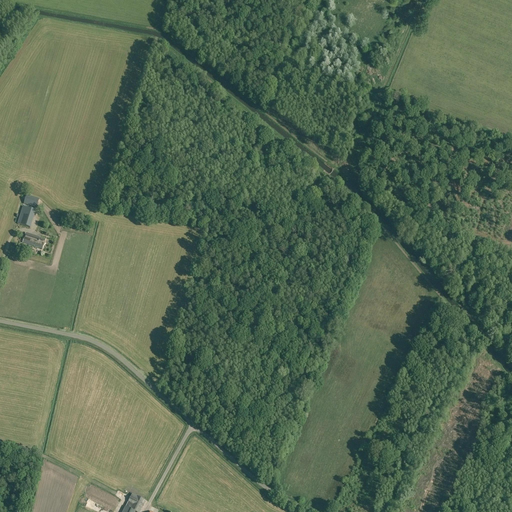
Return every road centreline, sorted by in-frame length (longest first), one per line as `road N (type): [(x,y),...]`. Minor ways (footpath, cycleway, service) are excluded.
road 1 (unclassified): [(310,511),(259,483),(115,354),(85,339),(0,321)]
road 2 (track): [(347,178),(419,0)]
